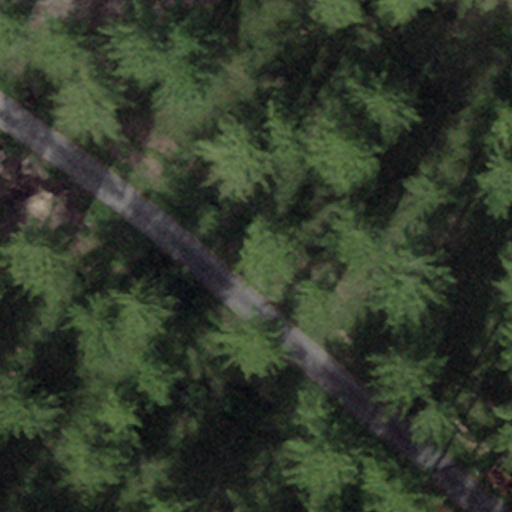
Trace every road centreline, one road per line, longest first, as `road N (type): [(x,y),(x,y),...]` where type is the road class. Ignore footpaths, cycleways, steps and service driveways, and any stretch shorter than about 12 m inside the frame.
road 1 (unclassified): [(0,109),(233,288),(485,511)]
road 2 (track): [(0,20),(120,0)]
